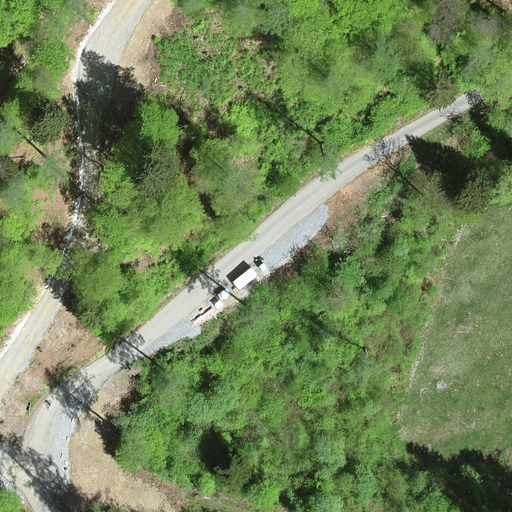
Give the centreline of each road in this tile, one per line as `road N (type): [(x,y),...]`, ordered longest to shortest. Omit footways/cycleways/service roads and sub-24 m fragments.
road 1 (track): [(45,511),(31,493),(31,467),(59,399),(207,296),(308,205),(511,75)]
road 2 (track): [(140,0),(104,186),(72,232),(46,313),(0,390)]
